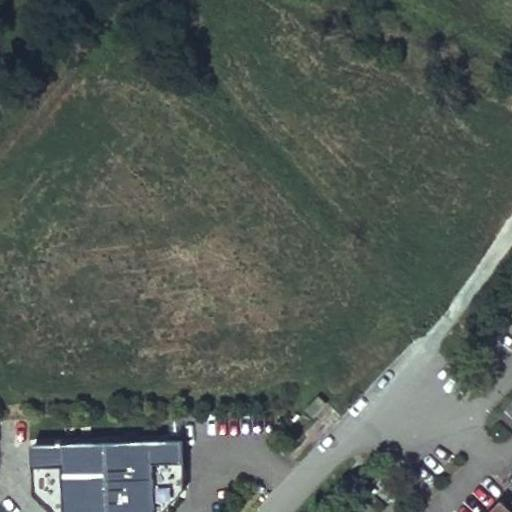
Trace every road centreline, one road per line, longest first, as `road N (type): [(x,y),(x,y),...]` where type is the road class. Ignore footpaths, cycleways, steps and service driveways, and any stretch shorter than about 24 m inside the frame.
road 1 (track): [(373,403),(511,237)]
road 2 (unclassified): [(272,511),(373,403),(419,438)]
road 3 (track): [(511,95),(329,0)]
road 4 (track): [(119,0),(0,156)]
